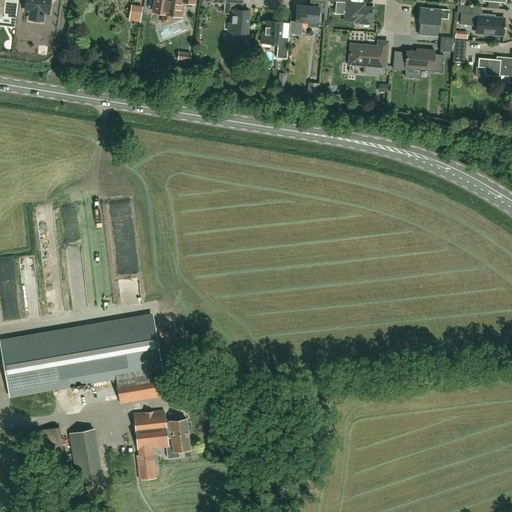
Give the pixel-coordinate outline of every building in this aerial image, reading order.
[(0,0),(0,16),(13,18),(15,1),(4,0),(0,0)] [(50,0),(26,0),(25,9),(30,10),(29,18),(42,19),(43,11),(49,12),(50,0)] [(154,0),(153,13),(163,14),(162,22),(170,24),(172,15),(181,17),(183,2),(194,3),(194,0),(154,0)] [(340,0),(326,0),(326,1),(337,2),(336,14),(345,15),(345,21),(357,22),(357,23),(372,25),(374,8),(359,6),(360,4),(340,2),(340,0)] [(491,15),(478,14),(478,13),(471,13),(472,6),(458,5),(457,12),(461,12),(460,25),(477,26),(477,32),(489,33),(489,34),(504,35),(505,19),(491,18),(491,15)] [(302,23),(308,23),(319,24),(320,7),(310,7),(298,6),(297,21),(290,21),(289,34),(301,35),(302,23)] [(140,21),(142,8),(132,7),(129,19),(140,21)] [(442,10),(420,8),(418,22),(421,23),(420,35),(438,37),(439,24),(440,24),(442,10)] [(233,10),(232,22),(228,22),(227,40),(237,41),(236,43),(244,43),(245,33),(248,34),(250,11),(233,10)] [(288,59),(289,38),(282,38),(283,22),(267,21),(265,43),(278,44),(277,58),(288,59)] [(455,45),(455,41),(455,38),(441,37),(441,44),(455,45)] [(386,66),(388,42),(379,41),(379,47),(366,46),(366,49),(352,48),(350,64),(365,66),(365,64),(386,66)] [(455,41),(455,45),(454,52),(453,64),(465,65),(467,42),(455,41)] [(417,49),(416,52),(407,51),(406,68),(421,69),(421,68),(433,69),(435,51),(417,49)] [(190,62),(191,53),(179,51),(178,60),(190,62)] [(500,76),(509,77),(509,83),(511,83),(511,58),(501,58),(500,60),(479,59),(478,68),(477,68),(476,77),(485,78),(485,76),(500,77),(500,76)] [(56,229),(54,221),(42,223),(45,238),(46,238),(48,254),(58,253),(55,230),(56,229)] [(85,267),(83,234),(70,234),(71,267),(85,267)] [(62,283),(61,257),(48,258),(49,284),(62,283)] [(25,279),(38,279),(37,258),(24,258),(25,279)] [(0,264),(0,269),(6,304),(20,302),(13,262),(0,264)] [(65,286),(51,286),(51,301),(65,301),(65,286)] [(152,316),(39,335),(0,342),(0,343),(9,395),(62,386),(115,376),(120,403),(161,396),(157,374),(151,375),(150,370),(161,368),(152,316)] [(175,451),(190,449),(187,419),(173,420),(173,418),(163,419),(162,410),(135,413),(139,456),(137,456),(139,480),(156,478),(152,448),(166,446),(168,458),(176,457),(175,451)] [(39,454),(51,452),(52,460),(63,458),(58,427),(35,430),(39,454)] [(69,433),(78,487),(68,489),(69,491),(66,491),(69,508),(99,503),(95,484),(104,482),(95,428),(69,433)]
